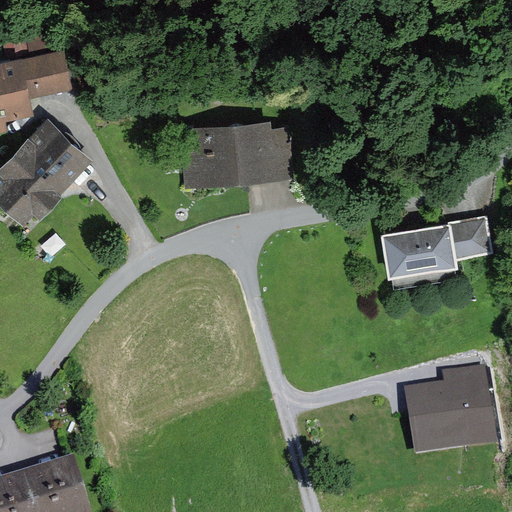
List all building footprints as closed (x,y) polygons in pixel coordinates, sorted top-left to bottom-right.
[(77,89),(71,51),(0,63),(0,129),(39,123),(34,96),(77,89)] [(101,159),(58,118),(23,155),(67,195),(101,159)] [(188,127),(190,183),(279,180),(300,179),(298,123),(188,127)] [(0,197),(34,230),(67,195),(23,155),(0,178),(0,197)] [(466,275),(463,257),(498,251),(492,216),(475,219),(391,233),(400,287),(466,275)] [(410,392),(421,459),(504,445),(491,365),(447,373),(449,385),(410,392)] [(0,486),(0,511),(91,511),(76,463),(0,486)]
